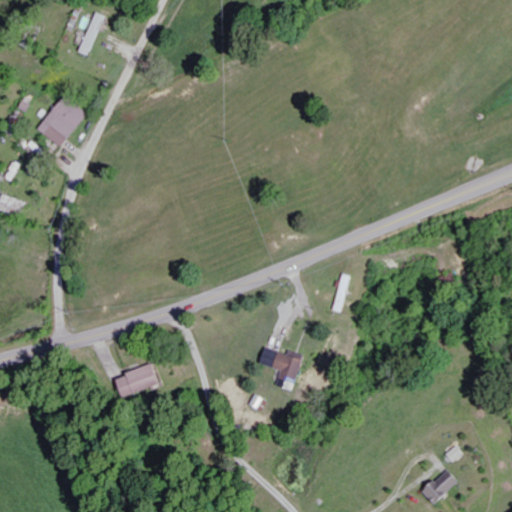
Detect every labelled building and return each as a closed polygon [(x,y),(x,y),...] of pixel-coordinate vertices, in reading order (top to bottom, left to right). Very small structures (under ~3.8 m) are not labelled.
[(95,11),(79,51),(88,54),(98,31),(103,32),(107,22),(102,20),(105,15),(95,11)] [(85,53),(95,57),(105,32),(109,33),(115,18),(102,12),(85,53)] [(70,148),(93,111),(69,96),(46,132),(70,148)] [(4,209),(27,216),(31,202),(9,195),(4,209)] [(339,311),(348,313),(358,276),(349,274),(339,311)] [(294,355),(271,348),(266,364),(287,371),(283,386),(300,392),(311,356),(295,351),(294,355)] [(169,385),(160,365),(125,379),(133,399),(169,385)] [(443,506),(466,481),(453,469),(430,495),(443,506)]
